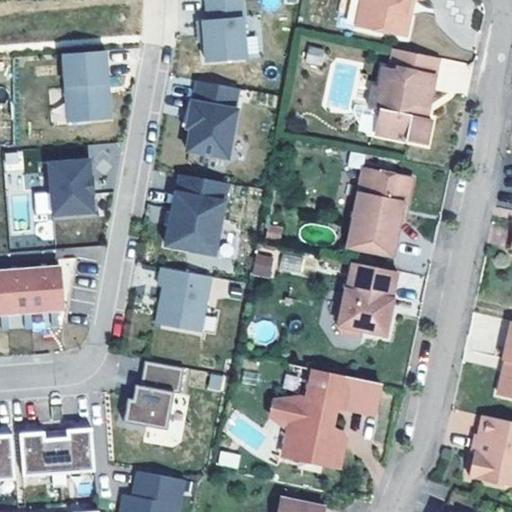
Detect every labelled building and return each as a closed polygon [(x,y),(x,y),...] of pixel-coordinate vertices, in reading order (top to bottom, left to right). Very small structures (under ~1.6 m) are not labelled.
[(241,0),(206,0),(208,19),(203,19),(207,61),(246,57),(241,0)] [(362,0),(357,25),(405,35),(410,12),(405,11),(407,0),(362,0)] [(328,51),(315,48),(312,62),(325,65),(328,51)] [(394,48),(390,68),(396,69),(400,49),(394,48)] [(105,49),(64,53),(69,121),(111,118),(109,92),(104,93),(103,83),(108,82),(105,49)] [(430,103),(439,58),(400,49),(396,69),(390,68),(383,66),(379,86),(373,85),(369,107),(380,109),(375,133),(407,140),(408,135),(428,139),(432,119),(427,118),(422,117),(424,107),(430,103)] [(238,88),(198,80),(194,101),(192,101),(187,127),(191,127),(187,150),(228,157),(237,109),(235,108),(238,88)] [(408,135),(407,140),(427,144),(428,139),(408,135)] [(22,151),(4,153),(5,170),(23,169),(22,151)] [(89,159),(49,162),(53,213),(93,210),(92,193),(94,193),(93,176),(91,176),(89,159)] [(407,201),(412,177),(362,167),(347,246),(392,255),(399,218),(402,200),(407,201)] [(175,191),(165,244),(214,254),(228,182),(180,173),(177,191),(175,191)] [(279,269),(301,275),(306,257),(284,250),(279,269)] [(272,259),(256,255),(252,273),(269,276),(272,259)] [(397,271),(352,262),(346,289),(345,288),(337,325),(342,332),(354,335),(361,330),(385,335),(389,316),(386,311),(389,298),(391,298),(397,271)] [(0,313),(63,309),(60,266),(43,267),(13,269),(0,270),(0,313)] [(211,276),(162,267),(159,285),(164,286),(161,301),(166,301),(162,324),(201,331),(211,276)] [(28,329),(48,327),(47,314),(27,316),(28,329)] [(511,320),(511,321),(503,359),(505,359),(510,360),(507,372),(502,375),(498,393),(511,396),(511,320)] [(146,361),(141,386),(172,392),(177,393),(181,368),(146,361)] [(379,382),(313,368),(306,398),(300,396),(275,400),(272,415),(289,428),(284,455),(303,459),(301,465),(319,469),(320,463),(339,467),(345,437),(342,432),(332,430),(337,405),(373,413),(379,382)] [(127,400),(124,421),(165,428),(172,392),(141,386),(136,385),(133,401),(127,400)] [(474,451),(478,452),(486,415),(482,414),(477,434),(474,433),(471,450),(474,451)] [(511,421),(486,415),(478,452),(474,451),(468,476),(511,485),(511,421)] [(37,432),(20,433),(23,476),(53,474),(54,487),(67,486),(66,473),(96,471),(92,427),(79,428),(37,432)] [(0,480),(16,479),(12,434),(0,434),(0,480)] [(220,450),(217,464),(237,468),(240,454),(220,450)] [(124,493),(120,511),(177,511),(184,481),(135,471),(130,494),(124,493)] [(323,511),(324,506),(279,497),(276,511),(323,511)]
